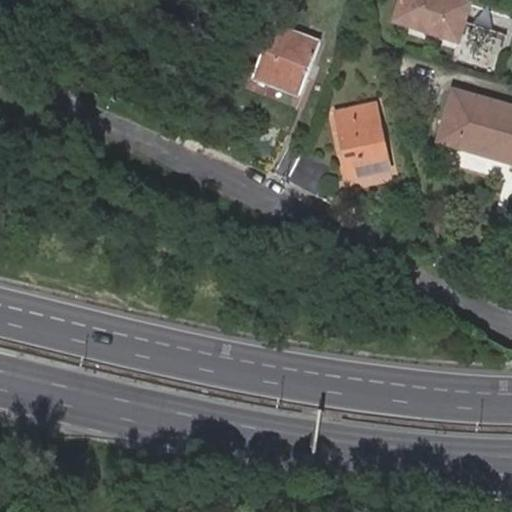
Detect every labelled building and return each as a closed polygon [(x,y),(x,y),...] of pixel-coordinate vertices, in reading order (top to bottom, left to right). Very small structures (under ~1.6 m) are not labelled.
[(474,12),(433,0),(409,0),(400,32),(463,50),(474,12)] [(88,32),(96,61),(116,56),(109,28),(88,32)] [(82,32),(55,38),(62,63),(88,57),(82,32)] [(332,54),(286,32),(261,85),(306,108),(332,54)] [(511,110),(463,100),(452,150),(511,163),(511,110)] [(219,122),(203,113),(192,131),(209,141),(219,122)] [(382,116),(344,124),(359,189),(396,180),(382,116)] [(285,189),(301,159),(287,151),(271,182),(285,189)] [(331,174),(301,159),(285,189),(315,205),(331,174)]
